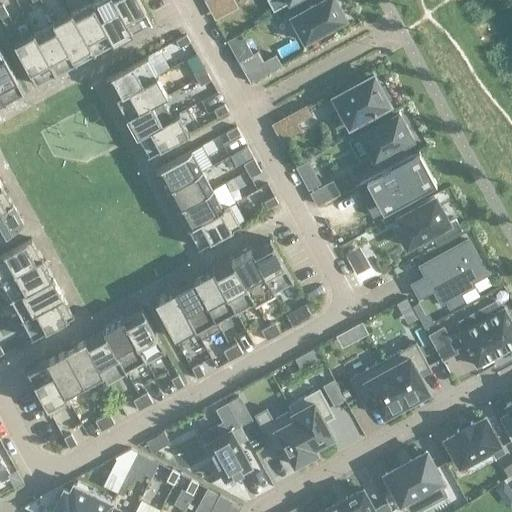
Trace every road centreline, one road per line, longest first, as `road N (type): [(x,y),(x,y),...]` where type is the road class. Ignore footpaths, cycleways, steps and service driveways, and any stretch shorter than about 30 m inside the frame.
road 1 (residential): [(0,403),(31,460),(48,470),(350,311),(182,0)]
road 2 (residential): [(259,511),(511,372)]
